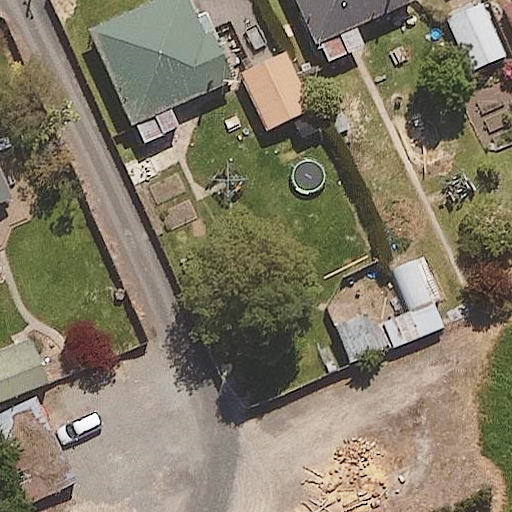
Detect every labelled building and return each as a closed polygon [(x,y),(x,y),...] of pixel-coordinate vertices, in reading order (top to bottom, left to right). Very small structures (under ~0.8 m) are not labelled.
[(230,88),(186,0),(176,0),(91,42),(145,150),(179,133),(171,117),(230,88)] [(294,0),(325,70),(365,53),(356,34),(419,7),(416,0),(294,0)] [(506,62),(483,6),(448,21),(471,77),(506,62)] [(312,117),(287,60),(243,79),(268,137),(312,117)] [(0,212),(11,208),(0,183),(0,212)] [(444,332),(419,266),(385,279),(397,312),(339,334),(351,367),(444,332)] [(0,409),(51,389),(34,347),(0,360),(0,409)] [(365,397),(356,373),(307,393),(316,417),(365,397)]
